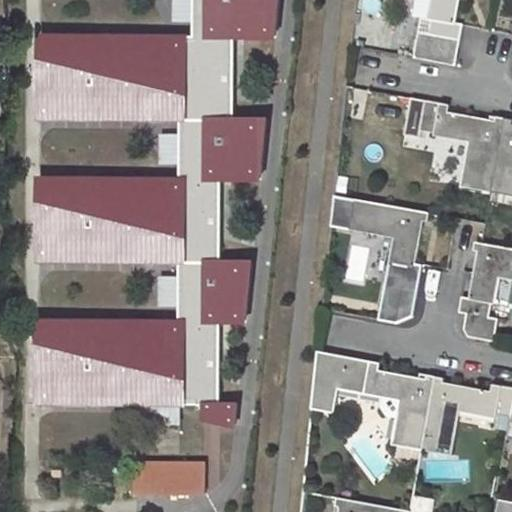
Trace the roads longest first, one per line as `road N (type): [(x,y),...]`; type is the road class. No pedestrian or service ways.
road 1 (track): [(333,0),(279,511)]
road 2 (residential): [(328,331),(511,366)]
road 3 (residential): [(358,67),(511,93)]
